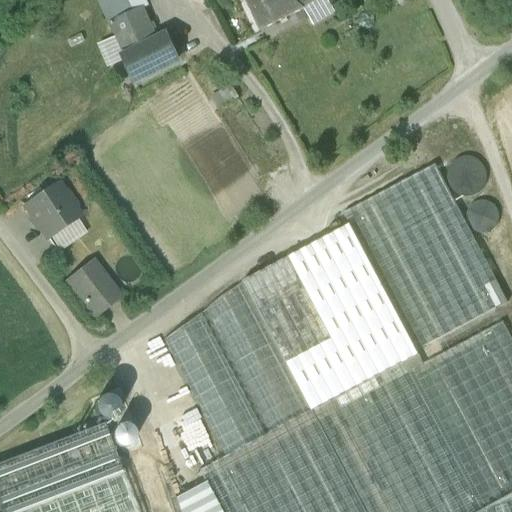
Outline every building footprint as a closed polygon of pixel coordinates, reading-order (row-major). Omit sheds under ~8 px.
[(129,15),(122,0),(98,0),(109,24),(129,15)] [(245,0),(261,30),(303,9),(318,0),(245,0)] [(157,42),(143,9),(129,15),(109,24),(124,57),(123,58),(134,84),(177,62),(166,37),(164,38),(164,39),(157,42)] [(485,186),(487,178),(485,171),(481,164),(474,160),(466,158),(459,160),(452,164),(448,171),(446,179),(448,186),(453,193),(459,197),(467,198),(474,197),(481,192),(485,186)] [(423,366),(416,352),(507,303),(435,166),(344,214),(350,227),(242,284),(204,312),(269,434),(265,437),(200,315),(162,342),(224,458),(198,472),(219,511),(511,511),(511,341),(503,324),(423,366)] [(57,187),(24,209),(45,241),(79,219),(74,212),(75,208),(66,194),(62,194),(57,187)] [(498,224),(499,218),(497,212),(494,207),(488,203),(482,202),(476,203),(471,207),(467,212),(466,218),(467,225),(471,230),(476,234),(483,235),(489,233),(494,230),(498,224)] [(119,299),(92,264),(66,284),(94,319),(119,299)]
